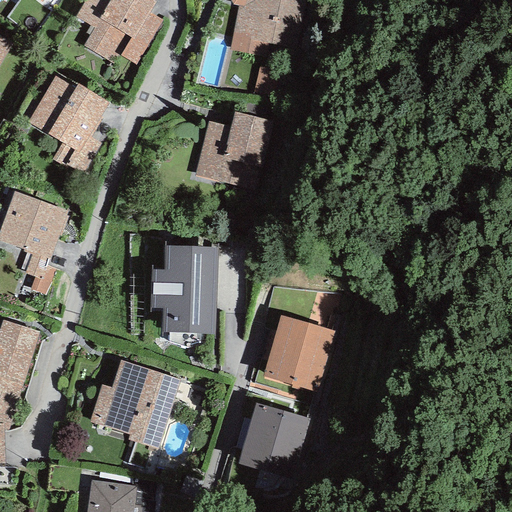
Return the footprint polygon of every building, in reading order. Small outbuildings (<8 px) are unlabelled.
[(155,1),(152,0),(85,0),(75,17),(94,28),(83,46),(113,64),(119,55),(136,65),(162,21),(148,13),(155,1)] [(306,0),(229,0),(232,5),(238,6),(229,49),(296,61),(306,0)] [(0,65),(13,44),(0,35),(0,65)] [(75,88),(54,77),(27,123),(61,143),(52,159),(82,177),(101,145),(88,137),(109,103),(77,84),(75,88)] [(272,121),(233,112),(230,127),(208,122),(195,176),(234,185),(240,163),(261,168),(272,121)] [(67,211),(13,192),(0,230),(0,240),(24,249),(22,252),(31,255),(24,274),(34,278),(40,280),(45,267),(48,258),(50,258),(67,211)] [(214,334),(216,248),(164,247),(164,270),(151,270),(150,308),(162,309),(162,333),(214,334)] [(55,270),(45,267),(40,280),(34,278),(30,291),(45,296),(55,270)] [(335,331),(279,316),(263,376),(318,391),(335,331)] [(39,332),(2,321),(0,326),(0,392),(18,398),(39,332)] [(180,380),(119,361),(111,388),(101,385),(89,421),(129,434),(127,440),(157,449),(180,380)] [(7,431),(18,398),(0,392),(0,424),(3,424),(3,431),(7,431)] [(309,420),(255,404),(237,464),(291,481),(309,420)] [(90,455),(123,461),(127,439),(94,433),(90,455)] [(132,511),(136,486),(90,481),(85,511),(132,511)]
